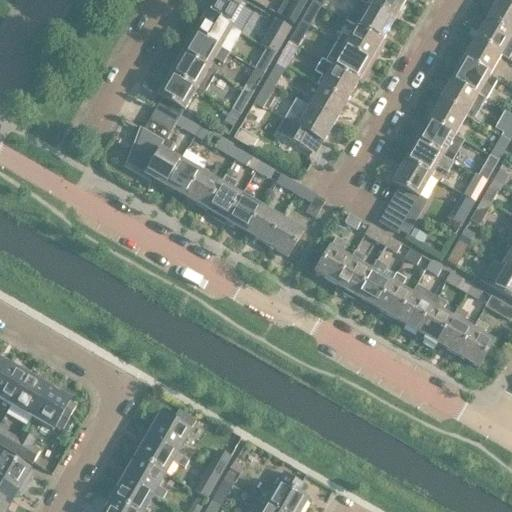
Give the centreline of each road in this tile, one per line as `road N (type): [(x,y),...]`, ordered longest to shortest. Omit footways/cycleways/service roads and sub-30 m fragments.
road 1 (residential): [(488,425),(0,155)]
road 2 (residential): [(50,511),(119,388),(0,319)]
road 3 (residential): [(352,177),(455,0)]
road 4 (residential): [(101,107),(166,0)]
